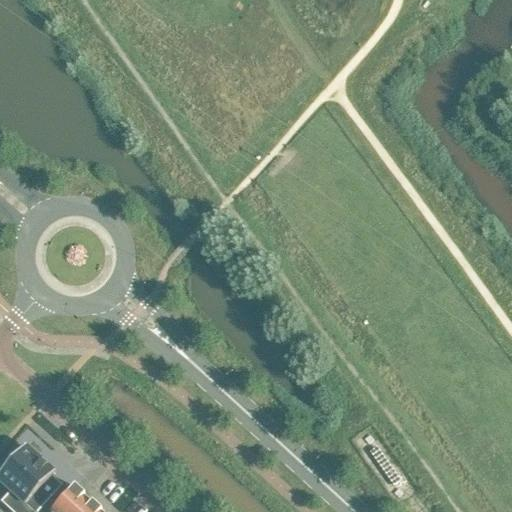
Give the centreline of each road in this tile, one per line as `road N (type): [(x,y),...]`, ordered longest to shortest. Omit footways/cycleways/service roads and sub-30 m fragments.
road 1 (residential): [(168,511),(0,355)]
road 2 (tertiary): [(351,511),(191,362)]
